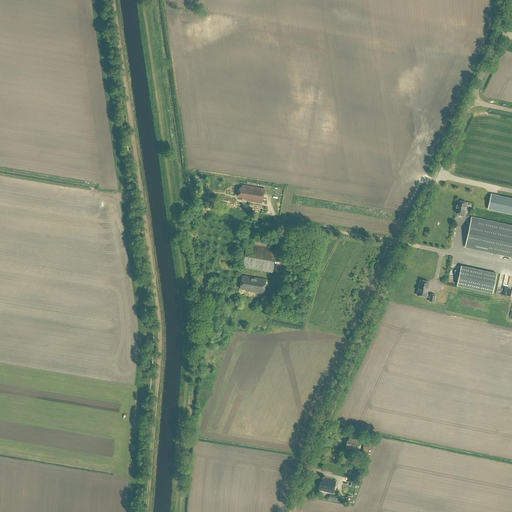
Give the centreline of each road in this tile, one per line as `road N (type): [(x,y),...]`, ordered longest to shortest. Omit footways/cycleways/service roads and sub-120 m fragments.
road 1 (track): [(116,0),(161,301),(149,511)]
road 2 (track): [(176,511),(187,312),(143,0)]
road 3 (unclassified): [(291,511),(321,423),(471,98)]
